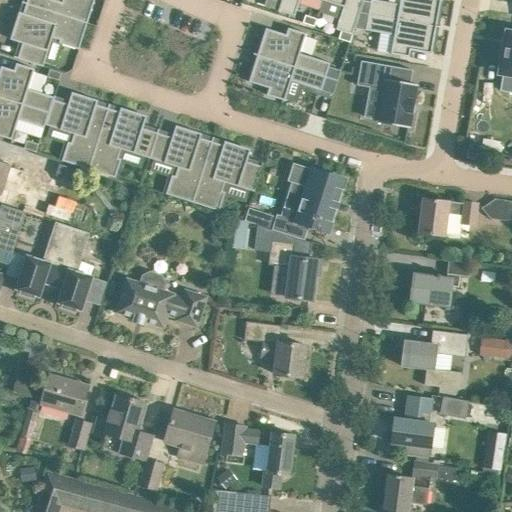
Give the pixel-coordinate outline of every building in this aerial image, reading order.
[(22,2),(87,23),(94,0),(27,0),(26,3),(22,2)] [(266,0),(265,6),(278,11),(281,0),(266,0)] [(282,0),(279,11),(295,16),(299,0),(322,0),(323,0),(322,0),(282,0)] [(322,0),(323,0),(343,7),(336,29),(341,31),(353,35),(355,28),(360,12),(363,0),(322,0)] [(363,0),(360,12),(436,26),(441,0),(400,0),(400,4),(377,0),(370,0),(371,2),(363,0)] [(87,23),(22,2),(22,3),(26,4),(23,13),(19,12),(12,32),(17,34),(15,41),(18,42),(22,43),(18,58),(14,56),(13,58),(42,67),(44,62),(52,38),(59,40),(58,43),(62,45),(79,50),(87,23)] [(360,12),(355,28),(394,35),(391,53),(409,57),(411,50),(432,54),(436,26),(360,12)] [(305,15),(302,23),(314,27),(316,19),(305,15)] [(285,35),(265,29),(257,55),(254,54),(253,54),(337,81),(340,71),(328,67),(330,63),(300,54),(306,34),(288,28),(285,35)] [(511,31),(506,30),(499,74),(511,76),(511,31)] [(341,31),(338,39),(350,43),(353,35),(341,31)] [(333,95),(337,81),(253,54),(253,55),(257,56),(249,82),(269,88),(266,95),(285,101),(291,82),(333,95)] [(412,70),(361,61),(357,86),(369,88),(383,90),(378,121),(377,123),(410,128),(418,85),(410,84),(412,70)] [(0,96),(49,113),(54,96),(28,88),(35,69),(17,63),(14,70),(2,66),(1,67),(0,71),(0,96)] [(47,77),(59,81),(61,73),(50,69),(47,77)] [(45,125),(50,126),(74,134),(71,143),(68,142),(62,161),(88,170),(110,104),(109,104),(108,108),(97,105),(98,100),(79,95),(78,99),(70,97),(69,101),(68,104),(54,100),(55,96),(54,96),(49,113),(45,125)] [(49,113),(0,96),(0,135),(12,140),(15,130),(18,120),(44,128),(45,125),(49,113)] [(110,104),(88,170),(115,178),(122,158),(119,158),(121,150),(145,157),(149,159),(159,130),(158,129),(157,133),(143,129),(144,125),(146,121),(138,118),(139,114),(121,108),(119,112),(109,109),(110,104)] [(159,130),(149,159),(154,160),(177,168),(175,176),(172,175),(166,194),(192,203),(212,141),(213,137),(211,141),(201,138),(203,134),(183,128),(182,132),(174,130),(173,134),(172,138),(158,133),(159,130)] [(212,141),(192,203),(219,211),(225,192),(223,191),(225,183),(249,191),(254,192),(263,163),(262,163),(261,166),(247,162),(248,159),(249,154),(242,152),(243,147),(224,141),(223,145),(213,142),(214,138),(213,137),(212,141)] [(24,149),(36,152),(39,144),(27,140),(24,149)] [(10,165),(2,162),(0,161),(0,191),(4,180),(19,185),(23,172),(10,167),(10,165)] [(345,179),(293,163),(287,181),(307,187),(304,199),(302,198),(298,211),(299,211),(297,221),(277,214),(276,217),(272,229),(304,240),(309,226),(328,232),(331,221),(332,222),(336,209),(335,209),(337,202),(339,202),(343,189),(341,189),(345,179)] [(59,164),(55,176),(80,184),(83,172),(59,164)] [(475,225),(475,223),(478,203),(464,202),(464,204),(423,198),(419,232),(445,236),(447,213),(463,215),(462,223),(475,225)] [(481,209),(490,219),(507,221),(511,219),(511,201),(495,199),(481,209)] [(0,249),(12,254),(26,212),(2,204),(0,210),(0,249)] [(265,213),(260,226),(272,229),(276,217),(265,213)] [(272,250),(269,265),(291,268),(287,297),(313,300),(316,275),(319,275),(321,261),(293,257),(295,244),(291,244),(292,238),(237,220),(233,250),(260,253),(261,248),(272,250)] [(44,282),(54,285),(73,228),(55,222),(43,261),(27,256),(17,289),(22,290),(20,294),(34,298),(35,295),(40,296),(44,282)] [(54,285),(54,286),(63,289),(59,302),(64,304),(62,307),(76,312),(77,308),(81,310),(92,277),(77,272),(90,233),(73,228),(54,285)] [(471,263),(469,263),(449,260),(447,277),(440,276),(441,275),(438,274),(437,276),(414,273),(410,302),(449,307),(452,285),(459,286),(460,275),(469,276),(471,263)] [(117,312),(163,327),(167,314),(177,318),(177,320),(197,326),(207,297),(186,291),(184,299),(173,295),(174,294),(163,291),(166,283),(162,275),(150,272),(143,276),(140,283),(128,279),(117,312)] [(281,326),(261,323),(247,321),(244,339),(263,342),(261,357),(276,359),(274,374),(303,377),(307,346),(279,342),(281,326)] [(468,335),(453,333),(433,331),(431,344),(405,340),(402,366),(427,369),(425,385),(461,390),(463,373),(434,369),(436,353),(465,357),(468,335)] [(492,339),(490,357),(503,358),(505,341),(492,339)] [(41,404),(81,416),(89,386),(70,380),(70,381),(65,380),(65,379),(49,374),(41,404)] [(119,453),(147,461),(154,436),(139,431),(147,402),(116,394),(110,417),(97,413),(91,435),(104,439),(105,434),(123,439),(119,453)] [(405,454),(429,458),(433,424),(429,423),(432,399),(409,396),(406,420),(396,418),(392,443),(406,445),(405,454)] [(443,397),(440,414),(465,419),(468,401),(443,397)] [(21,435),(31,438),(38,413),(28,410),(21,435)] [(165,441),(182,446),(179,456),(203,463),(215,422),(199,418),(198,420),(191,418),(192,416),(174,410),(169,429),(165,441)] [(69,445),(83,449),(91,423),(76,419),(69,445)] [(222,452),(243,455),(244,443),(270,446),(267,471),(264,471),(262,486),(280,488),(282,474),(290,475),(295,435),(246,429),(246,427),(225,424),(222,452)] [(16,452),(26,455),(30,440),(21,437),(16,452)] [(484,452),(482,467),(501,470),(503,455),(484,452)] [(140,487),(156,491),(163,464),(148,460),(140,487)] [(438,465),(434,464),(414,461),(412,479),(400,477),(400,476),(396,475),(396,477),(388,476),(382,511),(407,511),(411,487),(428,489),(430,477),(437,478),(438,465)] [(34,511),(33,511),(58,511),(61,504),(47,471),(34,511)] [(75,479),(47,471),(61,504),(75,508),(82,481),(75,479)] [(214,511),(268,511),(270,497),(217,491),(214,511)]
